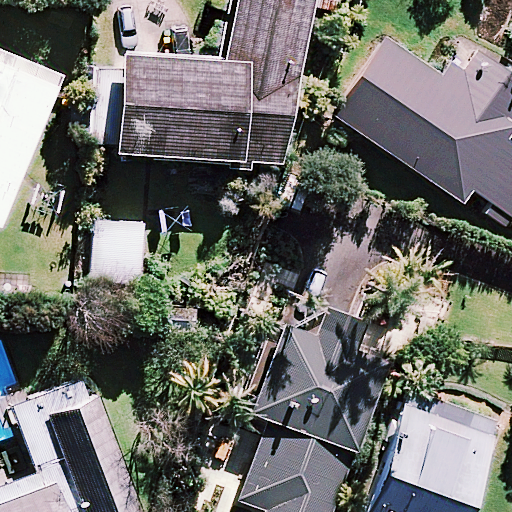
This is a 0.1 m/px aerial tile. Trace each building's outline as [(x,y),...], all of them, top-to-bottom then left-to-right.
[(83,144),(112,146),(112,154),(222,163),(221,170),(245,172),(245,165),(286,168),(299,0),(231,0),(226,65),(120,56),(118,72),(89,70),(83,144)] [(468,191),(488,205),(481,216),(506,232),(511,222),(511,147),(502,141),(511,125),(511,76),(463,42),(438,79),(383,41),(331,117),(459,205),(468,191)] [(0,213),(56,77),(0,54),(0,213)] [(140,226),(93,222),(89,281),(135,285),(140,226)] [(264,423),(348,454),(382,362),(278,324),(244,415),(264,423)] [(138,511),(88,375),(9,404),(34,472),(0,485),(0,511),(138,511)] [(462,511),(495,421),(405,389),(361,511),(462,511)] [(326,511),(348,454),(264,423),(235,501),(263,511),(262,511),(326,511)]
